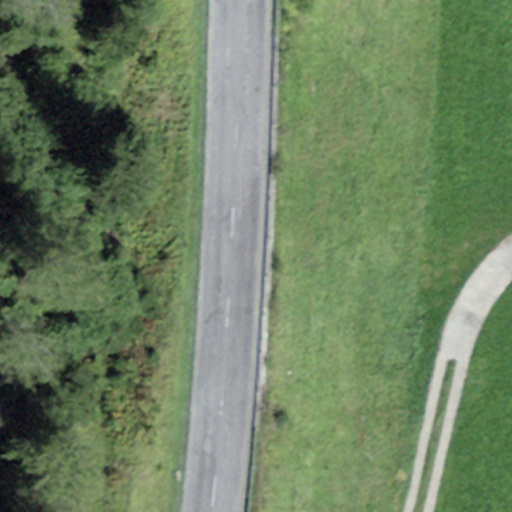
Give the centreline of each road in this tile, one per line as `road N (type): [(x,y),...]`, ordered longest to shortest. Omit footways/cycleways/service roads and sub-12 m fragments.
road 1 (residential): [(259,0),(252,286),(218,511)]
road 2 (track): [(415,511),(447,368),(479,286),(511,257)]
